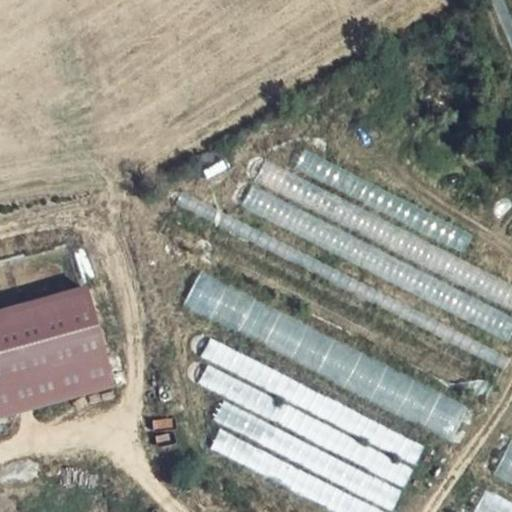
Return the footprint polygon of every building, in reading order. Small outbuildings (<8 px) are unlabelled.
[(294,169),(462,255),(472,234),(305,150),(294,169)] [(511,327),(511,289),(265,164),(244,211),(505,342),(511,327)] [(505,361),(172,192),(156,234),(486,402),(505,361)] [(458,410),(190,268),(178,303),(444,441),(458,410)] [(0,417),(110,387),(82,287),(0,310),(0,417)] [(203,444),(334,511),(392,511),(425,447),(211,337),(201,357),(209,362),(198,383),(216,393),(203,416),(214,421),(203,444)] [(511,441),(496,474),(511,482),(511,441)] [(511,511),(511,504),(484,491),(473,511),(511,511)]
